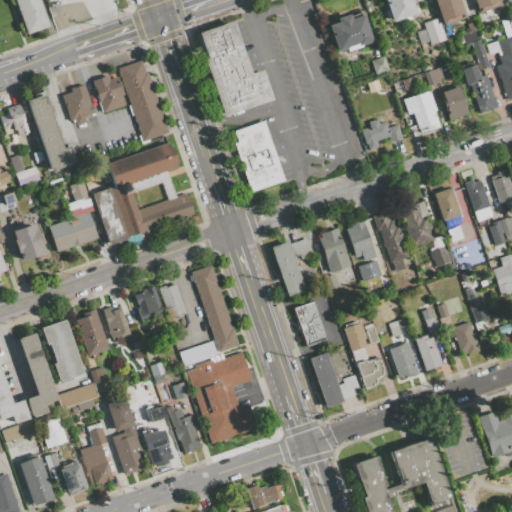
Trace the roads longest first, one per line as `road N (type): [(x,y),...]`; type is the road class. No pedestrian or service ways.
road 1 (residential): [(105,511),(511,372)]
road 2 (residential): [(230,231),(511,132)]
road 3 (residential): [(0,311),(230,231)]
